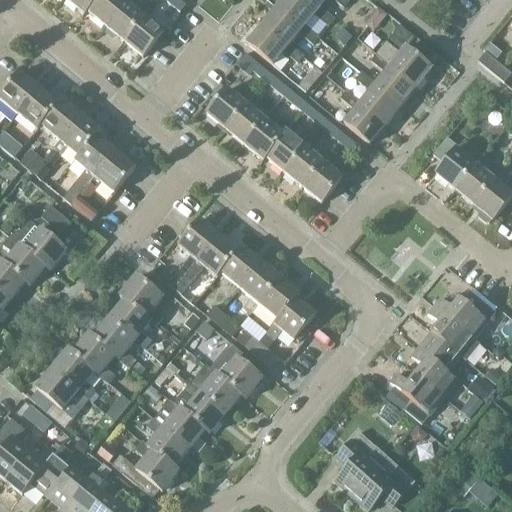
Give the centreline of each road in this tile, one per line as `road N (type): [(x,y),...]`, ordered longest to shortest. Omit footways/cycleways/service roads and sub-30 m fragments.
road 1 (residential): [(260,479),(366,328),(363,296),(322,262)]
road 2 (residential): [(322,262),(387,182),(498,271),(511,271)]
road 3 (residential): [(18,17),(149,123)]
road 4 (residential): [(197,161),(322,262)]
